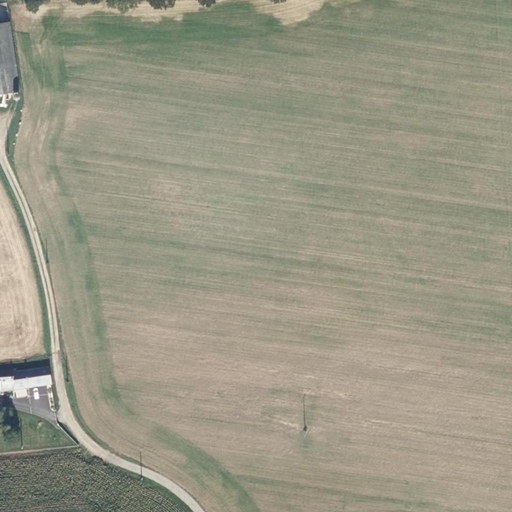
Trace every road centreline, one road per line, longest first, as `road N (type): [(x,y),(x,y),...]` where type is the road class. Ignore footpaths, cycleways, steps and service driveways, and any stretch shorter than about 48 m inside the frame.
road 1 (unclassified): [(58,355),(70,429),(164,477),(202,511)]
road 2 (track): [(0,149),(36,245),(58,355)]
